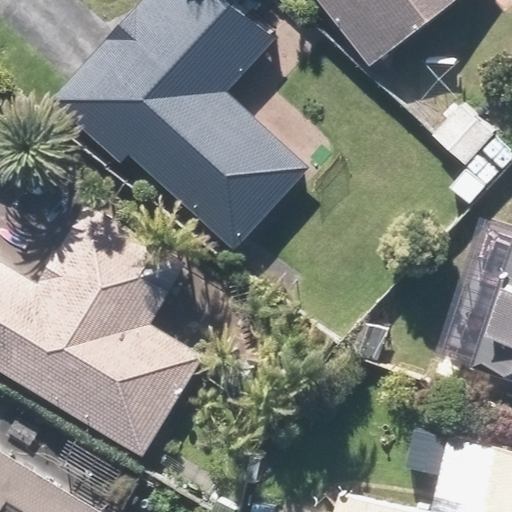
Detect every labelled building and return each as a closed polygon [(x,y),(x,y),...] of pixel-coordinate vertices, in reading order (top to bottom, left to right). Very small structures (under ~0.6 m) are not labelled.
[(259,0),(144,0),(68,82),(241,242),(321,156),(242,83),(291,29),(259,0)] [(337,0),(383,59),(458,0),(337,0)] [(511,169),(511,151),(500,140),(456,186),(477,207),(511,169)] [(0,240),(0,353),(153,448),(216,348),(161,314),(197,255),(95,192),(47,269),(0,240)] [(511,250),(474,361),(511,373),(511,250)] [(129,511),(0,433),(0,511),(129,511)] [(465,511),(350,483),(342,511),(511,511),(511,435),(504,434),(484,511),(465,511)]
